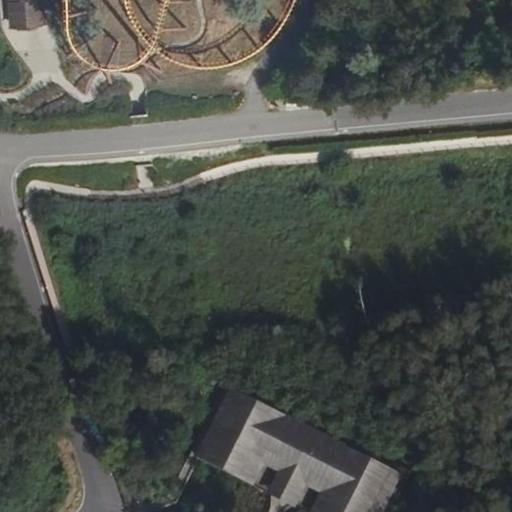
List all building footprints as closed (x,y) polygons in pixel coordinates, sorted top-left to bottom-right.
[(13,0),(16,26),(19,26),(37,24),(42,24),(41,10),(51,9),(50,0),(13,0)] [(198,459),(232,390),(225,387),(170,496),(144,506),(146,511),(153,511),(177,503),(198,459)] [(253,486),(264,464),(279,471),(308,486),(323,493),(313,511),(382,511),(401,475),(232,390),(198,459),(253,486)] [(404,469),(401,475),(382,511),(390,511),(411,473),(404,469)] [(308,486),(279,471),(268,494),(276,499),(269,511),(284,511),(288,504),(296,509),(308,486)] [(120,486),(127,508),(133,505),(126,484),(120,486)]
